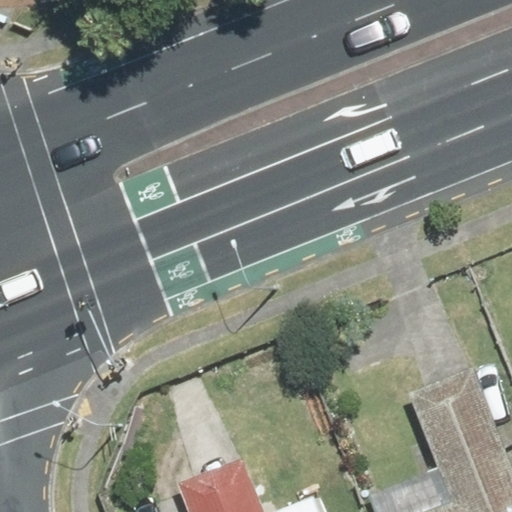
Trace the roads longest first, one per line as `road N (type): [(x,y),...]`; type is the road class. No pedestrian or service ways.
road 1 (primary): [(511,95),(0,297)]
road 2 (primary): [(0,149),(368,0)]
